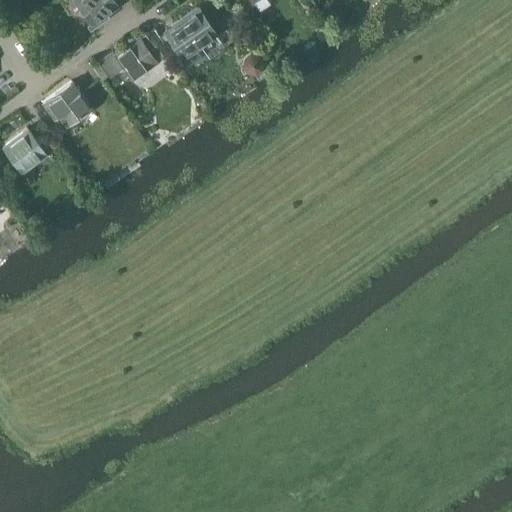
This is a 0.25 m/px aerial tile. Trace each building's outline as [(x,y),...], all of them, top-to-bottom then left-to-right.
[(77,0),(92,21),(88,24),(91,28),(104,18),(101,14),(117,3),(114,0),(77,0)] [(173,24),(168,27),(179,44),(181,43),(190,56),(194,53),(191,49),(215,32),(198,7),(173,24)] [(138,34),(114,51),(132,76),(156,59),(160,56),(153,47),(150,50),(138,34)] [(254,72),(259,68),(259,62),(255,56),(247,55),(243,59),(243,66),(247,71),(254,72)] [(89,105),(71,80),(47,97),(41,101),(52,118),(54,116),(63,130),(68,126),(65,122),(89,105)] [(39,142),(27,126),(3,144),(21,168),(44,151),(48,156),(52,152),(43,139),(39,142)] [(7,229),(11,236),(22,228),(18,222),(7,229)]
